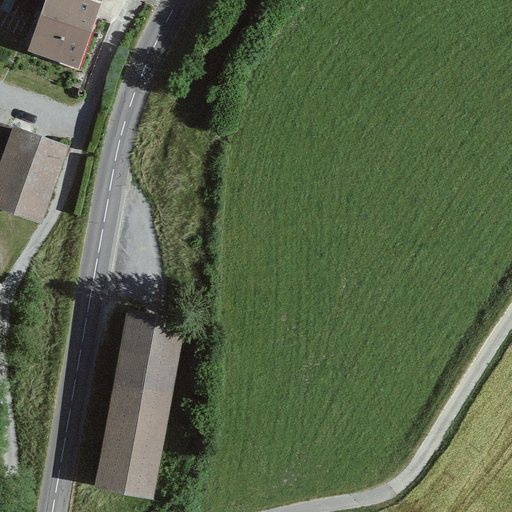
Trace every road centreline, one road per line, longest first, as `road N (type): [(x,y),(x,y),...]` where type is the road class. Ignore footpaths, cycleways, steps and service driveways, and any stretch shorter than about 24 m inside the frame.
road 1 (tertiary): [(63,511),(150,42),(175,0)]
road 2 (track): [(323,511),(369,503),(409,482),(511,322)]
